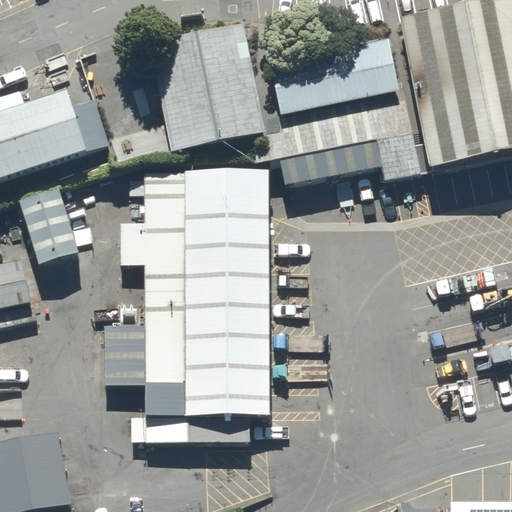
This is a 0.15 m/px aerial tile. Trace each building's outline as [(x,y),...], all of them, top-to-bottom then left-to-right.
[(511,14),(401,37),(431,187),(511,170),(511,14)] [(239,51),(153,71),(174,160),(260,141),(239,51)] [(148,66),(130,71),(140,110),(159,105),(148,66)] [(72,100),(0,122),(0,190),(92,161),(72,100)] [(367,102),(278,120),(293,196),(382,178),(367,102)] [(268,426),(265,175),(135,177),(138,428),(268,426)] [(59,197),(20,209),(40,277),(80,265),(59,197)] [(23,269),(0,274),(0,334),(36,326),(23,269)]
